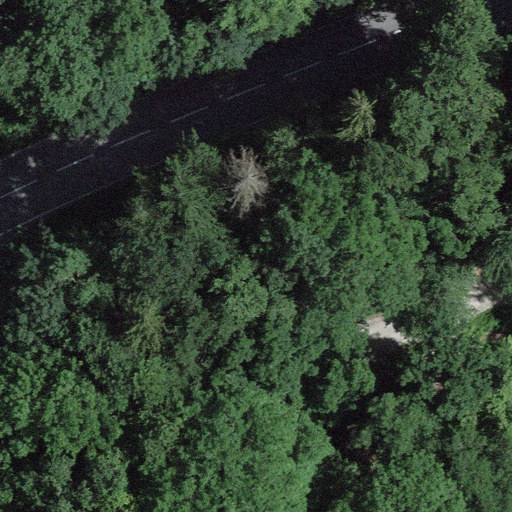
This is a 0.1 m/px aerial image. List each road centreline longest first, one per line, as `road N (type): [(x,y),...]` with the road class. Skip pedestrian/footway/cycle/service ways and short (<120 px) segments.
road 1 (secondary): [(483,0),(0,198)]
road 2 (track): [(176,511),(338,363),(511,298)]
